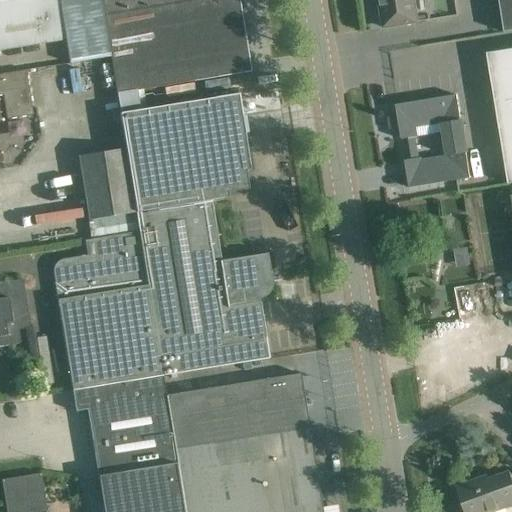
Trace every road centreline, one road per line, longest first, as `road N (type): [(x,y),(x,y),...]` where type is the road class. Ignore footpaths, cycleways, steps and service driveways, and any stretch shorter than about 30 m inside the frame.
road 1 (unclassified): [(384,447),(313,0)]
road 2 (unclassified): [(384,447),(511,386)]
